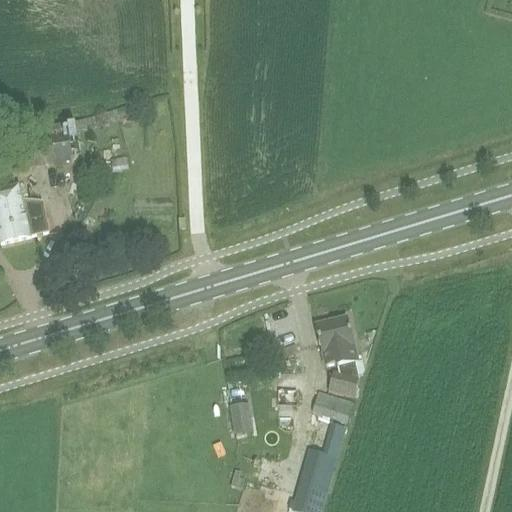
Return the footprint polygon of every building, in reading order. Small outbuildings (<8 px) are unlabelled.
[(26,15),(25,0),(9,0),(9,15),(26,15)] [(147,14),(119,16),(120,27),(148,25),(147,14)] [(80,76),(105,73),(104,64),(79,67),(80,76)] [(0,173),(73,164),(70,136),(0,144),(0,173)] [(0,214),(30,208),(28,202),(23,203),(19,189),(16,189),(14,182),(0,184),(0,214)] [(50,236),(47,225),(46,220),(42,221),(39,206),(30,208),(0,214),(0,241),(1,247),(50,236)] [(349,321),(317,329),(323,357),(326,369),(342,365),(345,378),(334,375),(330,395),(355,401),(360,381),(354,350),(355,350),(349,321)] [(279,410),(298,409),(298,393),(279,393),(279,410)] [(320,395),(314,417),(319,418),(312,444),(341,454),(355,405),(320,395)] [(321,511),(335,463),(311,456),(295,511),(321,511)]
